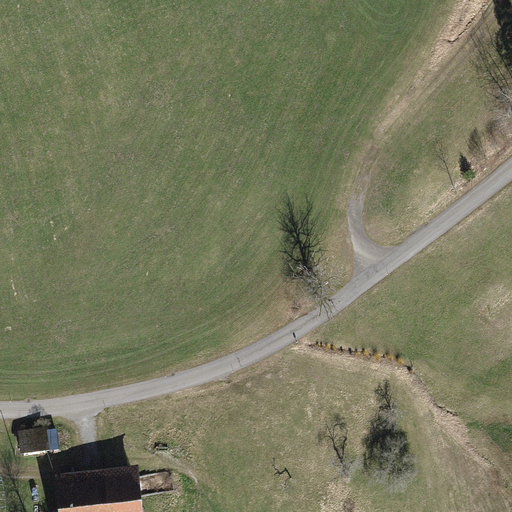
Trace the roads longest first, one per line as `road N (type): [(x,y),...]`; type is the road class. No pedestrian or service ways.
road 1 (unclassified): [(0,409),(85,403),(220,371),(316,317),(511,171)]
road 2 (track): [(90,469),(189,472),(217,511)]
road 3 (track): [(372,275),(357,195),(381,137)]
